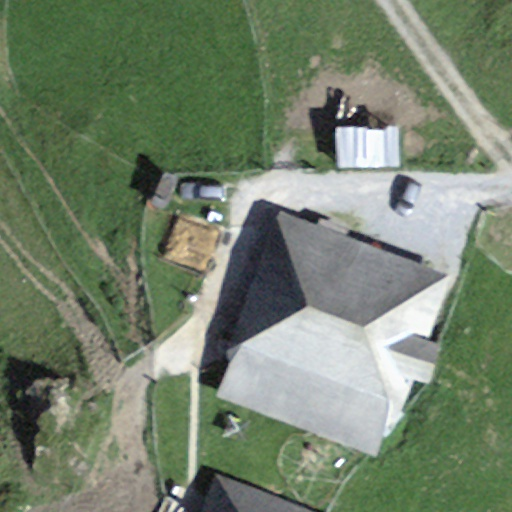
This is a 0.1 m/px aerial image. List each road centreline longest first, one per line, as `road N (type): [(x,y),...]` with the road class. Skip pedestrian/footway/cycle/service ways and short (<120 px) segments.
road 1 (track): [(196,334),(248,196),(268,181),(511,179)]
road 2 (track): [(404,0),(511,149)]
